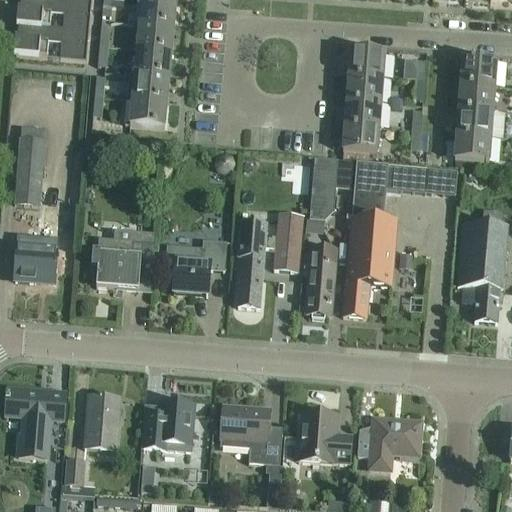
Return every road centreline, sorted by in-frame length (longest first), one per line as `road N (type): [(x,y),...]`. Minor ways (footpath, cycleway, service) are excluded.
road 1 (unclassified): [(0,340),(460,377)]
road 2 (residential): [(511,46),(314,31)]
road 3 (residential): [(231,109),(237,25),(314,31)]
road 4 (residential): [(314,31),(307,115),(231,109)]
road 5 (residential): [(450,511),(460,377)]
